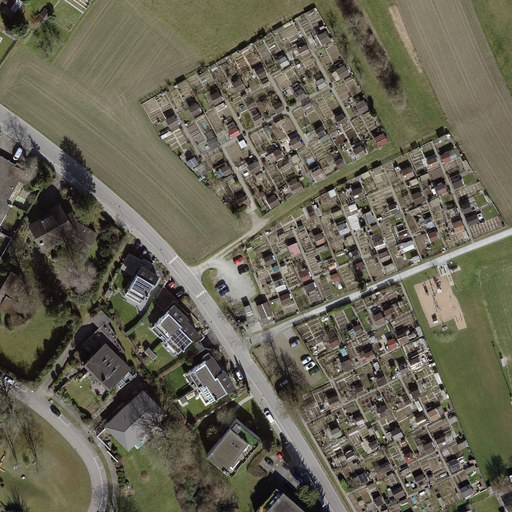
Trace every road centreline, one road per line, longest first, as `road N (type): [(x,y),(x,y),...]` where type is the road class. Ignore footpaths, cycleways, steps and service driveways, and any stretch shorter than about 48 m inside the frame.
road 1 (residential): [(0,112),(139,224),(189,278),(336,511)]
road 2 (track): [(511,230),(269,331)]
road 3 (track): [(263,223),(449,123)]
road 4 (residential): [(92,511),(95,480),(79,443),(0,381)]
